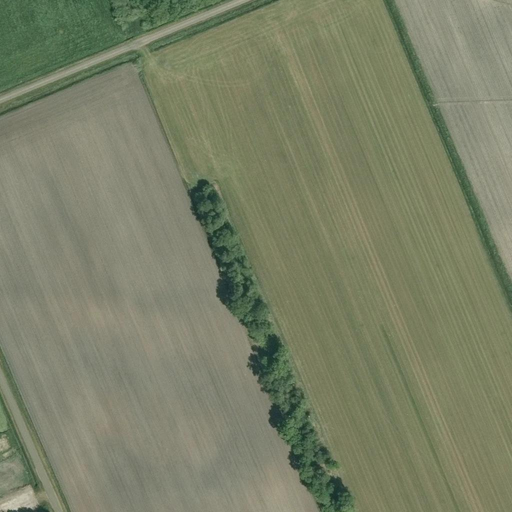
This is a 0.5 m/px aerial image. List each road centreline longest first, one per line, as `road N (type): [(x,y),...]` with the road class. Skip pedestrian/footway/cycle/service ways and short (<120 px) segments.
road 1 (unclassified): [(0,100),(243,0)]
road 2 (unclassified): [(58,511),(0,377)]
